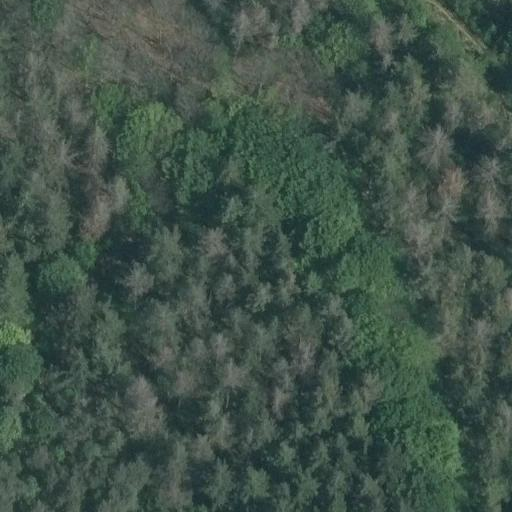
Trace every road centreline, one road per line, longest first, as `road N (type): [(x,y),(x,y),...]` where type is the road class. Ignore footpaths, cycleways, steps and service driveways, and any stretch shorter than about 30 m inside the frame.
road 1 (track): [(0,370),(251,119)]
road 2 (track): [(251,119),(372,0)]
